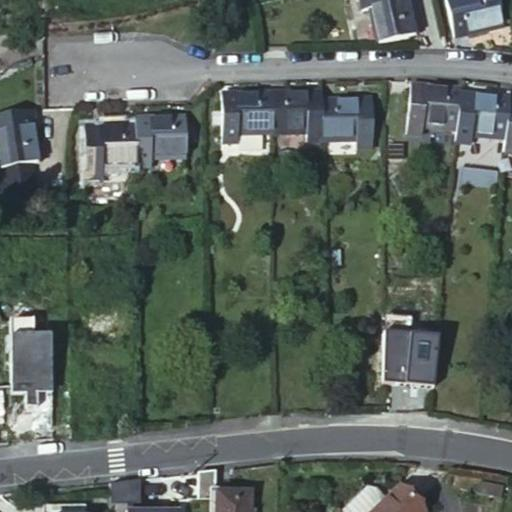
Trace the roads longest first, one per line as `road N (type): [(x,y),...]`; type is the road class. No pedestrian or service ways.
road 1 (residential): [(511,452),(415,437),(321,435),(0,472)]
road 2 (residential): [(511,70),(72,69)]
